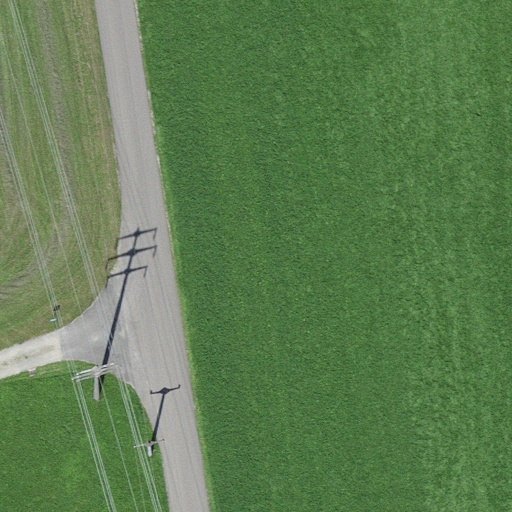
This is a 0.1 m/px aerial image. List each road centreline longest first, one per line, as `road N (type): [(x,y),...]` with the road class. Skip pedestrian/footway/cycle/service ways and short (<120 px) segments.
road 1 (unclassified): [(189,511),(112,0)]
road 2 (track): [(0,368),(156,312)]
